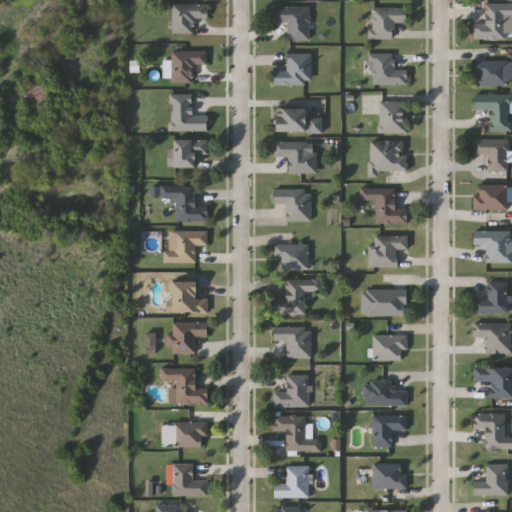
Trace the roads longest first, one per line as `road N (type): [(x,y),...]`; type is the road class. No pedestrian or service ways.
road 1 (residential): [(438,0),(435,511)]
road 2 (residential): [(240,511),(240,0)]
